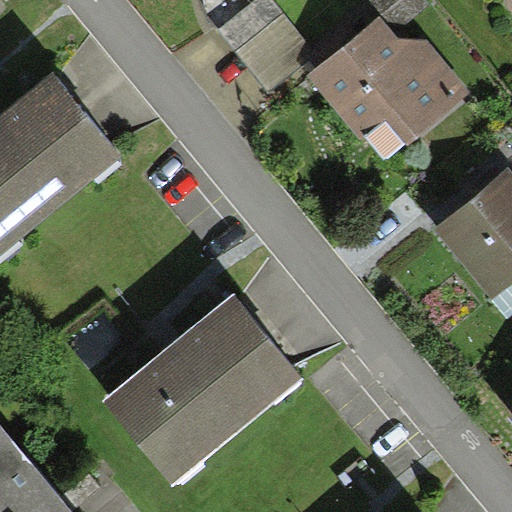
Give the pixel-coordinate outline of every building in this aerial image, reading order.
[(405,0),(352,0),(293,48),(379,153),(470,79),(405,0)] [(68,61),(0,119),(0,271),(144,149),(68,61)] [(511,181),(506,174),(447,226),(499,284),(511,272),(511,181)] [(254,279),(100,415),(163,485),(316,350),(254,279)] [(82,511),(0,417),(0,511),(82,511)] [(410,511),(396,496),(378,511),(410,511)]
